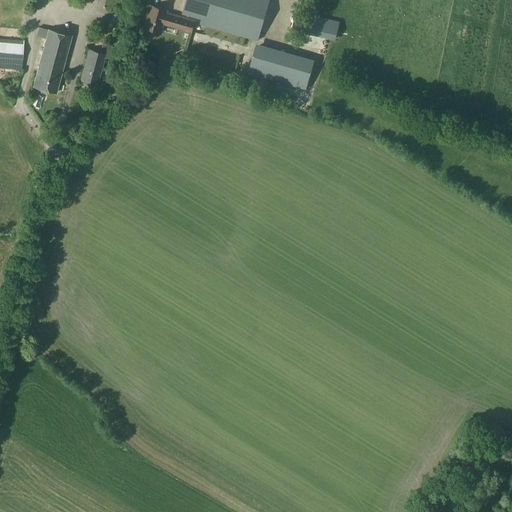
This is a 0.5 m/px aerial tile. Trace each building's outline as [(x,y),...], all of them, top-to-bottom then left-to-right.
[(258,40),(269,0),(186,0),(183,13),(202,19),(200,24),(258,40)] [(151,15),(147,28),(161,32),(164,21),(170,23),(169,25),(192,31),(196,19),(167,11),(151,6),(148,15),(151,15)] [(121,25),(123,16),(112,13),(110,22),(121,25)] [(48,29),(38,27),(36,36),(45,39),(38,68),(33,87),(56,93),(61,74),(62,74),(72,35),(48,29)] [(0,38),(0,67),(22,69),(23,40),(0,38)] [(80,81),(98,86),(106,54),(88,49),(80,81)] [(153,212),(159,195),(126,183),(120,199),(153,212)]
